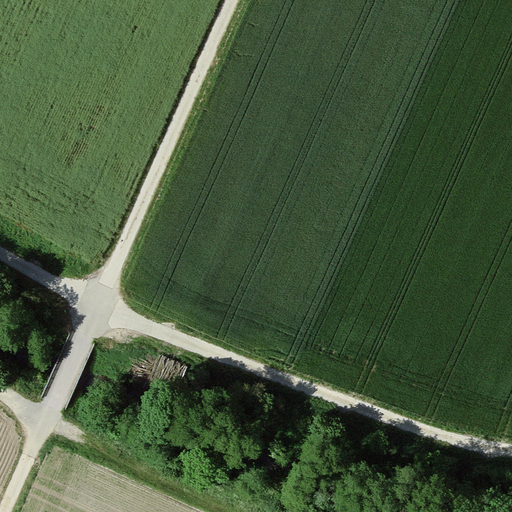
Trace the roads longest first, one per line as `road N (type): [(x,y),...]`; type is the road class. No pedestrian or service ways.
road 1 (track): [(233,0),(6,511)]
road 2 (track): [(0,252),(97,308),(511,458)]
